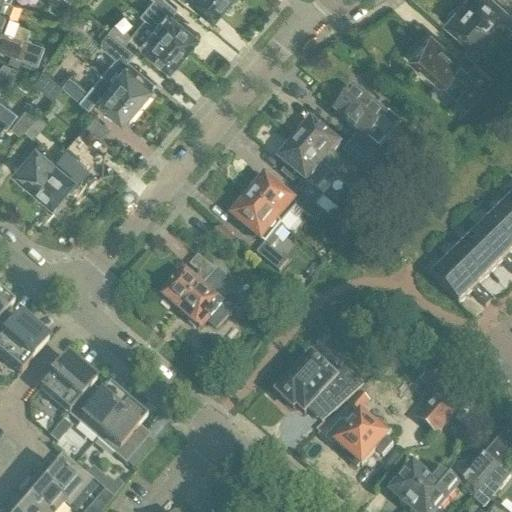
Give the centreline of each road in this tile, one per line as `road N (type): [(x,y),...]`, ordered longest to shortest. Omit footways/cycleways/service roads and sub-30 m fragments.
road 1 (residential): [(69,300),(305,23),(328,6)]
road 2 (residential): [(220,434),(69,300)]
road 3 (residential): [(314,511),(220,434)]
